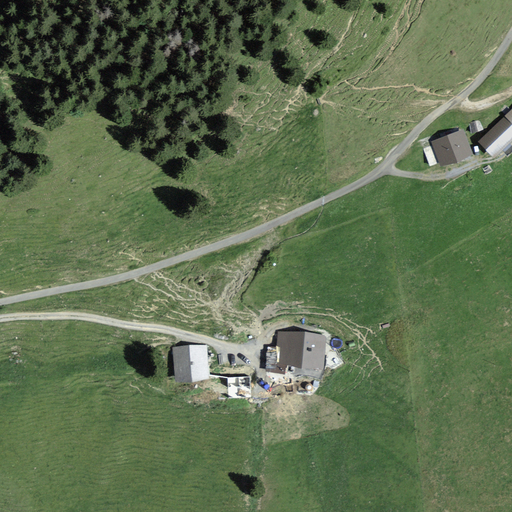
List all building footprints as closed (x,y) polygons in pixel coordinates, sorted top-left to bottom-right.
[(486,148),(493,156),(511,138),(511,111),(479,141),(486,148)] [(480,121),(471,124),(473,132),(482,130),(480,121)] [(431,142),(440,166),(457,160),(473,154),(464,130),(431,142)] [(286,364),(323,368),(325,349),(326,336),(278,331),(276,347),(268,346),(266,371),(285,373),(286,364)] [(176,381),(209,379),(207,345),(174,347),(176,381)]
